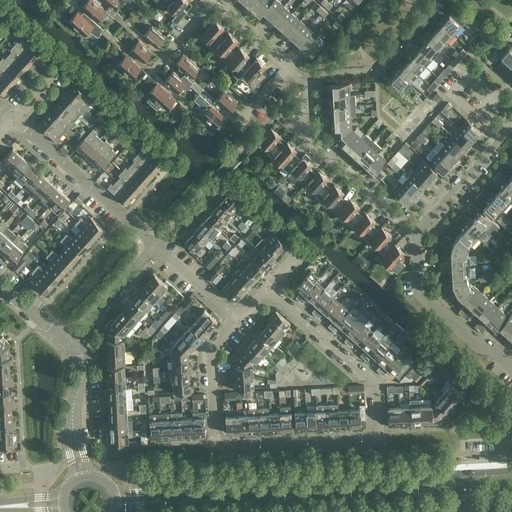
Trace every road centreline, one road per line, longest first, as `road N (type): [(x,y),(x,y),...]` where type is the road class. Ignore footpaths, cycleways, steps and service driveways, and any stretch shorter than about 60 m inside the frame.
road 1 (residential): [(234,323),(208,355),(214,446),(380,440),(376,387),(265,290)]
road 2 (secondary): [(511,470),(114,492)]
road 3 (secondary): [(115,509),(511,488)]
road 4 (residential): [(155,251),(0,109)]
road 5 (residential): [(412,233),(314,148),(303,80)]
road 6 (residential): [(511,368),(421,294),(412,233)]
road 7 (residential): [(66,343),(155,251)]
road 8 (residential): [(412,233),(497,138)]
